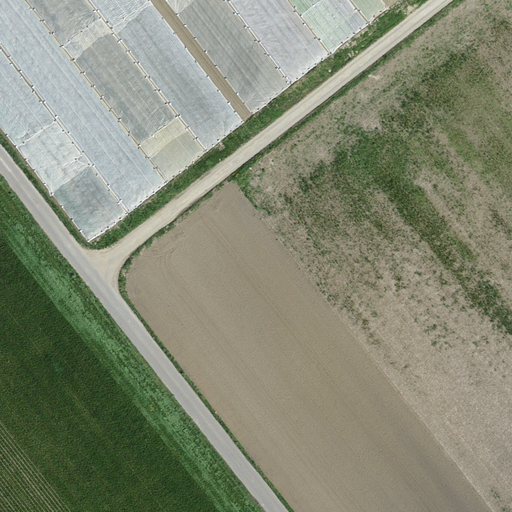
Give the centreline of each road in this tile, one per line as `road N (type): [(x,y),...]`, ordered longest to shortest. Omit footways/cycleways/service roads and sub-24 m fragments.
road 1 (track): [(0,155),(276,511)]
road 2 (track): [(96,276),(240,152),(440,0)]
